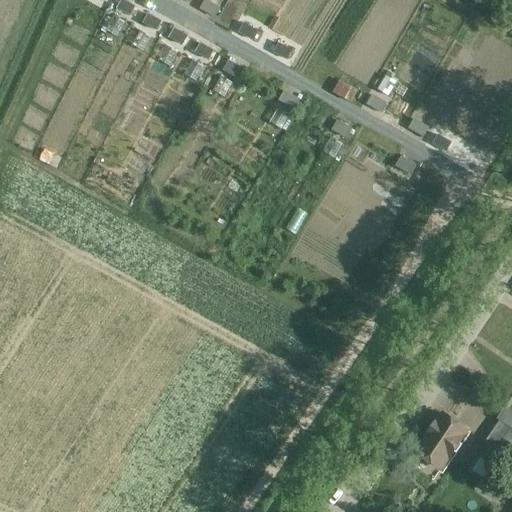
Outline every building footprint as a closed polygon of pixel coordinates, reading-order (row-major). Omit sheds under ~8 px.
[(125,0),(120,0),(116,7),(130,15),(135,6),(125,0)] [(220,8),(206,0),(204,0),(200,8),(215,17),(220,8)] [(147,13),(142,22),(157,30),(161,20),(147,13)] [(244,22),(238,32),(253,39),(258,29),(244,22)] [(174,27),(169,36),(183,44),(188,35),(174,27)] [(279,41),(273,51),(288,59),(293,49),(279,41)] [(200,42),(195,51),(209,59),(214,50),(200,42)] [(228,60),(223,69),(238,77),(243,67),(228,60)] [(385,76),(377,90),(388,97),(396,83),(385,76)] [(284,91),(279,101),(294,109),(299,99),(298,98),(284,91)] [(366,104),(382,113),(387,104),(372,95),(366,104)] [(429,128),(413,119),(408,129),(423,137),(429,128)] [(347,139),(353,129),(337,120),(332,131),(347,139)] [(438,134),(433,143),(446,151),(451,141),(438,134)] [(410,175),(416,165),(401,157),(396,166),(410,175)] [(500,422),(486,441),(511,458),(511,414),(504,409),(497,419),(500,422)] [(416,451),(442,469),(469,431),(443,412),(416,451)] [(479,458),(470,471),(483,479),(484,480),(485,480),(487,477),(493,468),(479,458)]
